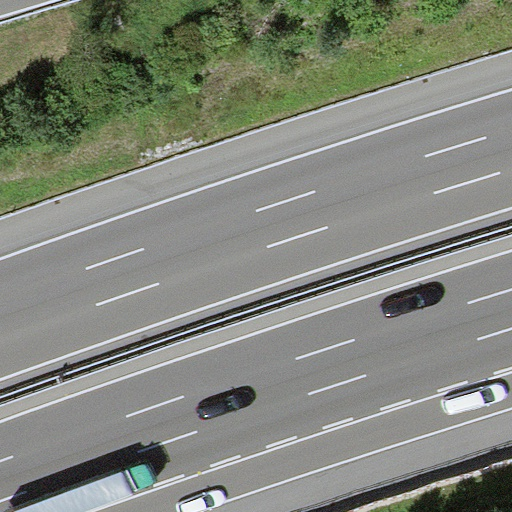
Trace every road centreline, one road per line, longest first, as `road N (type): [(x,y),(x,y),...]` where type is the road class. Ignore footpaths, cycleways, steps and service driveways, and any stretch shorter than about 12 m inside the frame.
road 1 (motorway): [(511,149),(0,320)]
road 2 (motorway): [(40,464),(511,307)]
road 3 (motorway): [(40,464),(330,449),(511,390)]
